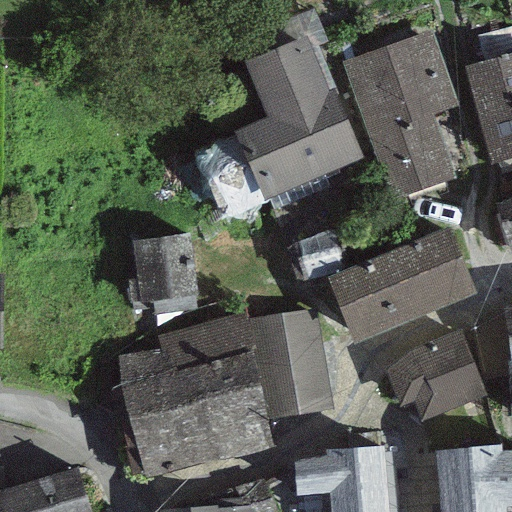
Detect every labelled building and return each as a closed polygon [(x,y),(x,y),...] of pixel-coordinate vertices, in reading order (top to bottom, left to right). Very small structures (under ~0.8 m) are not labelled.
[(429,25),(345,57),(395,189),(453,167),(431,108),(457,98),(429,25)] [(263,188),(363,147),(333,76),(328,78),(307,27),(243,54),(266,108),(234,121),(237,129),(263,188)] [(511,44),(462,58),(488,150),(511,143),(511,44)] [(263,188),(237,129),(192,148),(221,214),(266,195),(263,188)] [(511,174),(489,183),(511,243),(511,174)] [(355,257),(327,267),(353,330),(475,279),(450,218),(355,257)] [(285,241),(298,278),(327,267),(355,257),(343,221),(285,241)] [(187,228),(132,236),(141,294),(196,285),(187,228)] [(310,303),(246,317),(270,412),(331,400),(310,303)] [(246,317),(243,307),(112,340),(121,375),(117,376),(141,469),(276,434),(270,412),(246,317)] [(408,345),(384,363),(399,400),(413,393),(421,413),(485,386),(460,324),(408,345)] [(332,430),(285,433),(289,497),(319,495),(320,511),(379,511),(393,511),(388,423),(359,425),(358,417),(331,418),(332,430)] [(498,431),(430,433),(430,446),(437,446),(437,511),(501,511),(501,496),(511,495),(511,445),(498,446),(498,431)] [(88,511),(79,483),(1,509),(2,511),(88,511)] [(216,495),(159,499),(159,511),(256,511),(255,498),(216,501),(216,495)]
